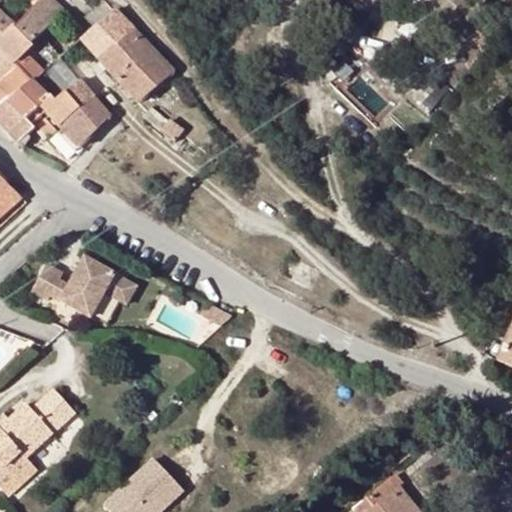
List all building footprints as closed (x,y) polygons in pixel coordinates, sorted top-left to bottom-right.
[(38,38),(59,20),(42,2),(12,30),(0,40),(0,55),(11,67),(21,57),(29,49),(28,48),(38,38)] [(93,31),(80,44),(137,107),(171,77),(113,13),(93,31)] [(0,77),(11,67),(0,55),(0,40),(12,30),(0,17),(0,77)] [(21,77),(31,68),(21,57),(11,67),(21,77)] [(21,77),(11,67),(0,77),(0,107),(5,102),(8,104),(28,85),(21,77)] [(28,85),(31,88),(41,79),(31,68),(21,77),(28,85)] [(323,78),(329,84),(337,77),(331,70),(323,78)] [(78,84),(83,89),(89,85),(84,80),(78,84)] [(83,89),(78,84),(54,106),(49,101),(45,103),(39,108),(61,131),(75,121),(90,109),(96,103),(83,89)] [(31,88),(28,85),(8,104),(24,122),(39,108),(45,103),(31,88)] [(34,132),(24,122),(8,104),(5,102),(0,107),(0,126),(23,151),(30,142),(27,138),(34,132)] [(63,133),(79,150),(110,120),(96,103),(90,109),(75,121),(61,131),(63,133)] [(176,145),(183,136),(168,124),(161,134),(176,145)] [(68,161),(79,150),(63,133),(51,144),(57,151),(68,161)] [(0,217),(20,200),(0,180),(0,217)] [(135,287),(84,258),(68,287),(59,281),(62,275),(45,265),(30,292),(47,302),(50,297),(89,319),(104,293),(125,305),(135,287)] [(320,274),(293,261),(284,280),(311,293),(320,274)] [(220,327),(232,315),(206,301),(198,315),(220,327)] [(511,330),(496,363),(511,370),(511,330)] [(191,354),(196,349),(185,343),(182,349),(191,354)] [(39,405),(61,428),(74,414),(54,391),(39,405)] [(39,405),(31,413),(52,435),(61,428),(39,405)] [(25,407),(9,422),(0,429),(0,484),(10,475),(12,473),(8,468),(19,456),(25,461),(27,460),(52,435),(31,413),(25,407)] [(4,416),(0,419),(0,429),(9,422),(4,416)] [(502,462),(511,466),(511,445),(495,438),(487,455),(502,462)] [(10,475),(0,484),(0,487),(9,498),(37,471),(32,465),(27,460),(25,461),(19,456),(8,468),(12,473),(10,475)] [(161,511),(183,492),(154,460),(105,506),(110,511),(161,511)] [(498,472),(511,477),(511,466),(502,462),(498,472)] [(412,511),(397,493),(398,492),(390,481),(352,511),(412,511)]
